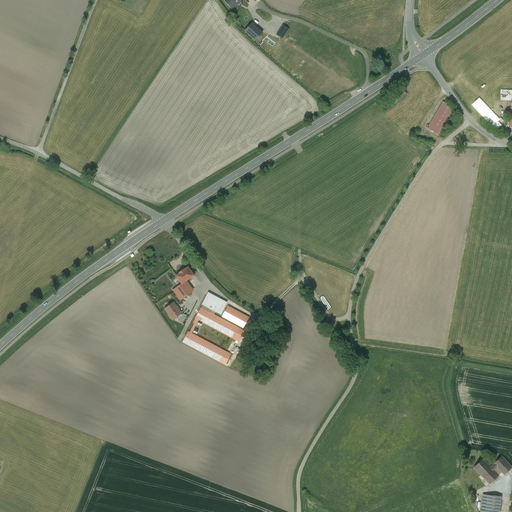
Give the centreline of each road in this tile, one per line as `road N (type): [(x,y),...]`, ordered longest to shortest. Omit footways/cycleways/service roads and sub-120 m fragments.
road 1 (unclassified): [(471,120),(436,149),(361,268),(349,317),(353,379),(302,463),(298,511)]
road 2 (secondary): [(164,220),(424,54)]
road 3 (secondary): [(0,345),(164,220)]
road 4 (unclassified): [(96,0),(37,153)]
road 5 (unclassified): [(164,220),(37,153)]
